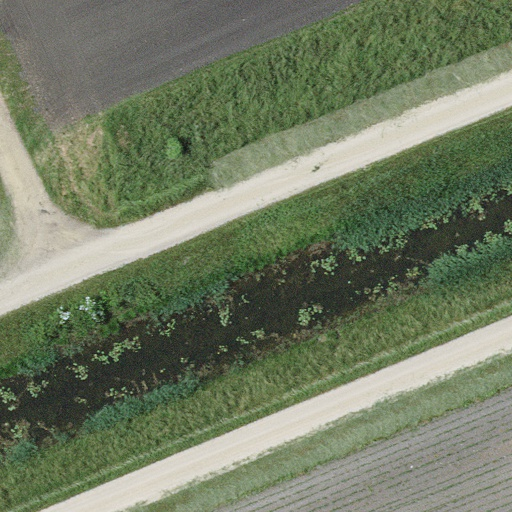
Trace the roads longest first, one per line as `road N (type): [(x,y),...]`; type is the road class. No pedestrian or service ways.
road 1 (track): [(511,88),(56,278)]
road 2 (track): [(511,329),(64,511)]
road 3 (track): [(56,278),(0,140)]
